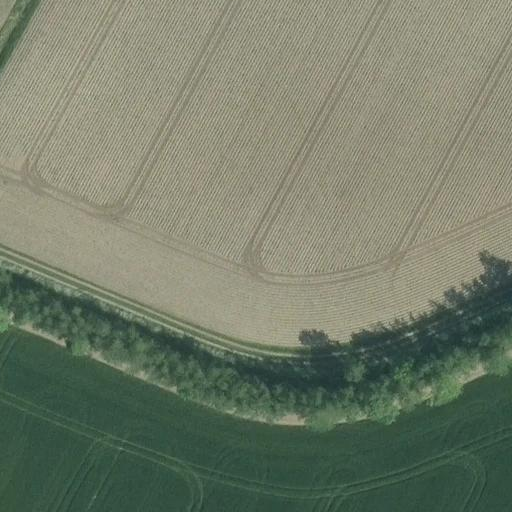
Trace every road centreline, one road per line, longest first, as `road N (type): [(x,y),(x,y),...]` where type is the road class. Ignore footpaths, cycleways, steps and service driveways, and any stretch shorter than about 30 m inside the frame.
road 1 (track): [(511,292),(373,354),(290,356),(0,245)]
road 2 (track): [(511,353),(378,413),(287,421),(0,314)]
